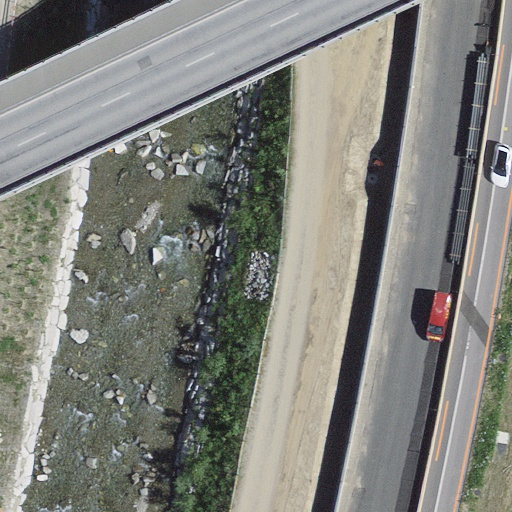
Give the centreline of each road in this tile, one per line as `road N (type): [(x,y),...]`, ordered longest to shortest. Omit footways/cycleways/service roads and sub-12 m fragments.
road 1 (motorway): [(482,0),(396,511)]
road 2 (secondary): [(327,0),(0,154)]
road 3 (unclassified): [(0,124),(23,0)]
